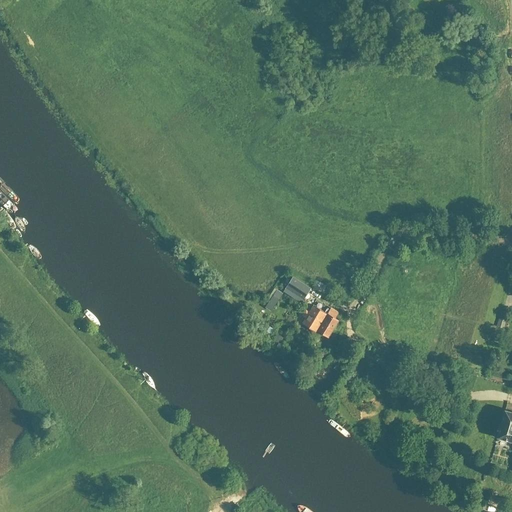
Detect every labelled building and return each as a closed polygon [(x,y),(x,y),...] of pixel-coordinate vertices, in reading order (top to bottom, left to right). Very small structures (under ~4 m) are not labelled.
[(309,288),(293,278),(287,288),(303,298),(309,288)] [(327,286),(316,281),(313,289),(323,294),(327,286)] [(282,295),(276,291),(265,306),(271,310),(282,295)] [(305,302),(300,306),(305,311),(309,307),(305,302)] [(316,333),(327,314),(313,306),(302,324),(316,333)] [(328,337),(338,321),(335,319),(338,315),(330,310),(327,314),(316,333),(317,333),(318,331),(328,337)] [(501,314),(496,327),(503,329),(507,317),(501,314)] [(511,413),(505,411),(498,438),(511,442),(511,413)] [(505,460),(511,462),(511,445),(496,442),(491,461),(495,462),(498,452),(506,455),(505,460)]
